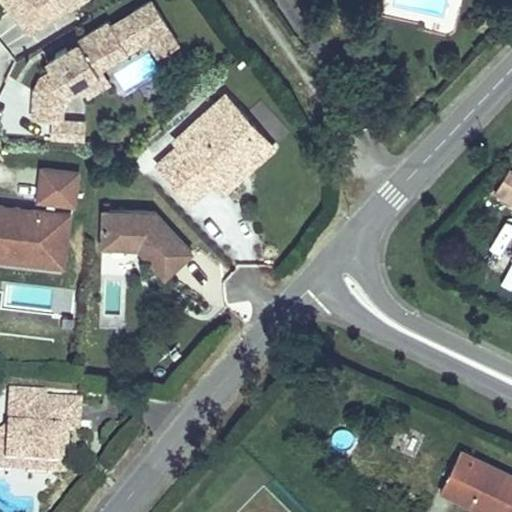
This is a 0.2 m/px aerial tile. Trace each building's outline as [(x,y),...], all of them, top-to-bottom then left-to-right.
[(79,0),(4,0),(30,30),(79,0)] [(34,91),(32,120),(52,121),(51,138),(63,139),(64,121),(66,99),(84,87),(104,75),(98,65),(124,49),(125,51),(139,42),(138,40),(147,35),(159,53),(176,42),(150,0),(147,0),(132,10),(134,13),(112,27),(107,21),(76,40),(78,43),(81,47),(74,52),(71,47),(67,50),(65,47),(54,54),(56,57),(47,63),(51,70),(40,77),(34,91)] [(74,52),(81,47),(78,43),(71,47),(74,52)] [(104,75),(84,87),(90,97),(110,85),(104,75)] [(226,92),(175,138),(179,143),(157,164),(191,201),(213,180),(223,191),(240,175),(227,160),(248,141),(244,137),(257,125),(226,92)] [(64,121),(63,139),(83,140),(84,122),(64,121)] [(274,144),(257,125),(244,137),(248,141),(227,160),(240,175),(274,144)] [(78,172),(42,167),(38,200),(74,204),(78,172)] [(500,186),(511,193),(511,169),(500,186)] [(511,193),(500,186),(496,192),(511,202),(511,193)] [(70,213),(0,204),(0,253),(64,261),(70,213)] [(192,250),(154,210),(103,209),(102,246),(130,246),(130,241),(141,242),(141,250),(165,275),(192,250)] [(130,241),(130,246),(138,247),(141,250),(141,242),(130,241)] [(64,261),(0,253),(0,261),(63,269),(64,261)] [(0,471),(10,472),(10,463),(27,464),(27,473),(57,474),(59,430),(68,431),(72,431),(74,401),(44,399),(32,398),(33,393),(8,391),(6,426),(0,431),(0,471)] [(59,430),(57,474),(65,475),(68,431),(59,430)] [(501,511),(508,499),(511,500),(511,474),(460,449),(440,489),(487,511),(501,511)] [(10,463),(10,472),(27,473),(27,464),(10,463)] [(511,511),(511,500),(508,499),(501,511),(511,511)]
